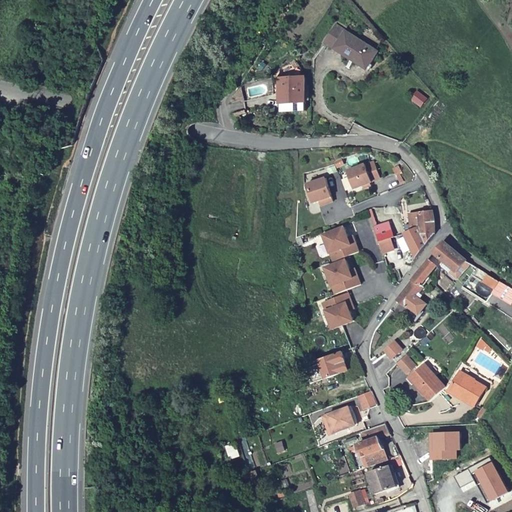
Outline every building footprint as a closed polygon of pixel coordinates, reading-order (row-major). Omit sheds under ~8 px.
[(367,64),(377,48),(334,22),(323,40),(350,57),(352,54),(367,64)] [(280,72),(280,76),(282,101),(307,99),(305,73),(290,75),(290,71),(280,72)] [(240,86),(234,93),(245,98),(240,86)] [(422,90),(417,98),(427,106),(432,97),(422,90)] [(307,99),(282,101),(283,110),(308,108),(307,99)] [(366,164),(348,171),(356,189),(364,185),(371,182),(373,181),(373,180),(381,177),(374,161),(366,165),(366,164)] [(326,179),(307,185),(314,204),(320,201),(325,200),(327,204),(335,202),(326,179)] [(432,207),(412,211),(414,222),(416,222),(417,228),(423,225),(424,233),(436,231),(432,209),(432,207)] [(376,228),(380,241),(390,238),(394,236),(390,223),(376,228)] [(424,233),(423,225),(417,228),(415,228),(406,232),(416,253),(436,231),(424,233)] [(352,246),(345,228),(325,236),(335,262),(360,253),(356,244),(352,246)] [(390,238),(380,241),(384,254),(394,251),(390,238)] [(445,241),(435,254),(460,272),(468,261),(445,241)] [(430,260),(415,280),(425,287),(423,285),(437,266),(430,260)] [(347,261),(327,269),(338,295),(362,285),(359,276),(354,278),(351,271),(347,261)] [(497,289),(502,281),(489,274),(485,282),(488,284),(497,289)] [(415,280),(399,300),(409,308),(411,306),(420,314),(428,304),(418,297),(425,287),(415,280)] [(345,295),(325,304),(335,330),(360,320),(356,311),(352,313),(349,305),(345,295)] [(481,335),(476,342),(489,349),(492,344),(481,335)] [(396,342),(385,352),(397,364),(406,355),(408,354),(396,342)] [(356,352),(358,347),(321,361),(306,366),(312,383),(328,378),(328,379),(349,371),(346,362),(358,357),(356,352)] [(416,365),(406,355),(397,364),(407,374),(416,365)] [(413,383),(430,403),(446,388),(430,369),(425,364),(412,375),(416,380),(413,383)] [(487,387),(461,372),(450,391),(476,406),(487,387)] [(372,390),(366,392),(371,405),(378,403),(372,390)] [(366,392),(361,394),(366,407),(371,405),(366,392)] [(327,415),(334,433),(356,425),(349,406),(327,415)] [(327,415),(323,416),(330,435),(334,433),(327,415)] [(376,427),(362,432),(366,443),(380,438),(380,439),(380,438),(391,435),(387,423),(376,427)] [(461,432),(432,434),(433,446),(437,445),(438,459),(458,458),(458,449),(462,449),(461,432)] [(367,468),(388,460),(380,438),(380,439),(380,438),(366,443),(359,445),(367,468)] [(404,463),(400,456),(388,460),(391,465),(392,467),(404,463)] [(490,457),(485,460),(488,466),(493,463),(490,457)] [(485,460),(456,476),(462,488),(476,480),(478,479),(481,484),(485,482),(496,500),(510,492),(493,463),(488,466),(485,460)] [(391,465),(371,473),(377,493),(399,487),(392,467),(391,465)] [(481,484),(478,479),(476,480),(489,503),(496,500),(485,482),(481,484)] [(366,490),(362,491),(351,494),(355,507),(367,503),(365,498),(368,497),(366,490)] [(381,502),(399,497),(397,493),(384,496),(385,498),(380,500),(381,502)]
